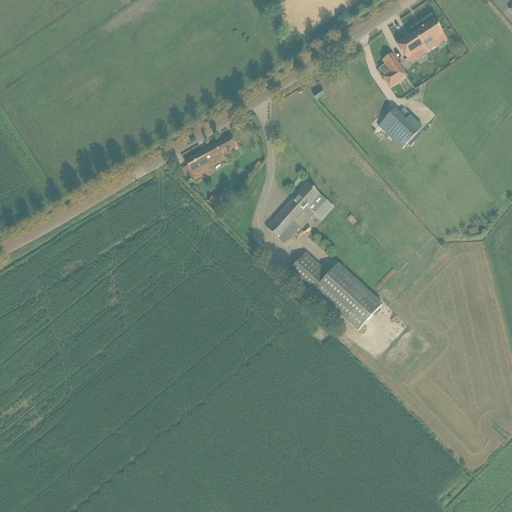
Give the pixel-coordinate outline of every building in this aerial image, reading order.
[(433,43),(443,37),(433,21),(423,28),(424,29),(421,31),(420,30),(397,46),(407,61),(423,50),(426,54),(436,47),(433,43)] [(383,79),(389,89),(406,77),(391,56),(382,62),(390,74),(383,79)] [(313,97),(316,101),(324,96),(321,92),(313,97)] [(378,128),(378,129),(401,151),(422,129),(410,118),(406,121),(395,110),(378,128)] [(182,169),(188,181),(191,179),(190,177),(193,176),(192,174),(201,169),(204,175),(212,171),(211,168),(225,160),(223,157),(237,149),(231,137),(184,162),(187,167),(182,169)] [(293,201),(267,230),(274,236),(284,245),(298,229),(300,231),(312,218),(326,202),(321,197),(315,192),(307,185),(293,201)] [(213,211),(217,215),(233,196),(225,190),(217,199),(220,202),(213,211)] [(312,294),(313,293),(358,333),(382,306),(338,266),(328,276),(305,255),(289,273),(312,294)]
